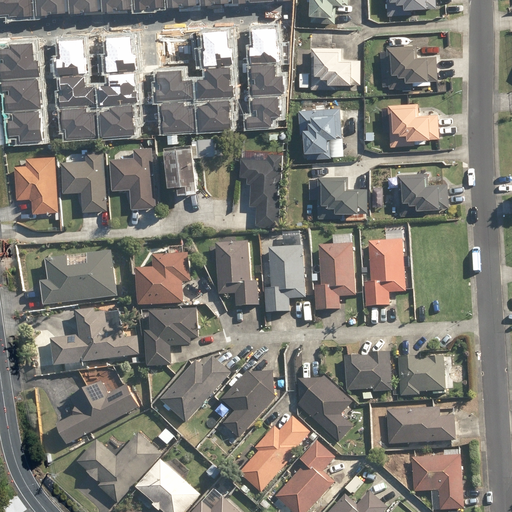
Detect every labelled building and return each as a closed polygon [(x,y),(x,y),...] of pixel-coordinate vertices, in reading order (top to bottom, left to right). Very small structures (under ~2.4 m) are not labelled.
[(315,0),(315,20),(339,21),(339,15),(341,15),(342,4),(342,3),(351,3),(351,0),(315,0)] [(390,0),(391,15),(415,14),(415,8),(439,7),(438,0),(390,0)] [(81,76),(116,74),(113,20),(79,22),(81,76)] [(421,44),(391,46),(393,87),(417,86),(416,80),(440,79),(439,55),(422,56),(421,44)] [(346,47),(315,47),(315,89),(339,89),(339,83),(363,83),(364,59),(346,59),(346,47)] [(187,62),(173,61),(173,74),(186,75),(187,62)] [(376,70),(368,70),(367,84),(375,84),(376,70)] [(86,130),(86,132),(112,131),(111,109),(114,108),(113,86),(110,86),(110,85),(96,85),(96,77),(92,77),(87,77),(87,80),(66,81),(67,109),(81,109),(82,130),(86,130)] [(423,103),(392,104),(394,145),(419,144),(418,138),(442,137),(441,114),(424,114),(423,103)] [(346,138),(344,108),(303,109),(304,134),(310,133),(311,157),(335,156),(334,138),(346,138)] [(124,123),(124,131),(137,130),(137,122),(124,123)] [(205,140),(206,157),(221,157),(220,139),(205,140)] [(187,187),(188,195),(206,193),(201,148),(198,148),(198,145),(171,148),(175,188),(187,187)] [(159,207),(155,147),(138,148),(139,157),(116,159),(118,189),(134,188),(136,208),(159,207)] [(108,210),(105,151),(88,151),(88,161),(65,162),(67,191),(83,190),(85,211),(108,210)] [(282,226),(285,154),(271,154),(271,160),(246,158),(245,175),(250,176),(250,182),(254,183),(253,205),(260,205),(259,225),(282,226)] [(40,214),(65,213),(62,158),(33,159),(34,166),(22,167),(24,200),(39,200),(40,214)] [(432,172),(402,174),(404,215),(428,214),(427,208),(451,207),(450,183),(432,184),(432,172)] [(351,175),(321,176),(322,217),(346,217),(346,211),(370,211),(369,187),(352,187),(351,175)] [(369,284),(370,309),(395,307),(394,294),(411,293),(408,241),(373,243),(376,283),(369,284)] [(253,243),(220,245),(223,296),(240,295),(240,309),(264,307),(262,282),(256,283),(253,243)] [(319,288),(320,312),(345,311),(345,298),(361,297),(359,245),(324,246),(326,287),(319,288)] [(269,291),(270,315),(294,313),(294,301),(311,299),(308,247),(274,250),(276,290),(269,291)] [(45,283),(49,307),(121,297),(115,252),(51,261),(54,282),(45,283)] [(143,271),(145,307),(188,304),(187,284),(196,283),(194,255),(159,257),(160,269),(143,271)] [(126,285),(128,298),(137,297),(135,284),(126,285)] [(54,337),(57,364),(144,353),(141,335),(128,336),(127,325),(114,327),(114,322),(111,322),(109,310),(99,311),(99,307),(80,309),(83,333),(54,337)] [(149,330),(152,366),(176,364),(174,345),(195,343),(195,337),(203,337),(201,307),(153,310),(155,330),(149,330)] [(378,391),(378,394),(398,393),(396,353),(373,354),(374,357),(349,358),(351,392),(378,391)] [(403,359),(405,397),(424,396),(424,393),(452,392),(449,358),(425,360),(425,357),(403,359)] [(166,402),(191,425),(236,375),(217,358),(208,368),(201,362),(166,402)] [(229,425),(244,439),(281,398),(279,396),(278,373),(257,373),(255,375),(253,372),(226,401),(240,413),(229,425)] [(303,406),(343,443),(358,427),(346,416),(358,404),(330,377),(328,380),(303,380),(305,404),(303,406)] [(61,427),(71,447),(143,408),(131,385),(113,395),(106,383),(75,399),(81,410),(78,418),(61,427)] [(391,411),(393,446),(461,442),(460,417),(446,418),(445,408),(391,411)] [(243,474),(265,494),(306,449),(304,447),(316,434),(298,417),(284,432),(280,428),(260,450),(264,453),(252,466),(246,461),(241,466),(246,471),(243,474)] [(162,438),(171,446),(178,438),(169,430),(162,438)] [(103,487),(121,504),(166,455),(143,435),(121,458),(103,442),(82,464),(92,473),(102,483),(103,482),(105,484),(103,487)] [(281,498),(296,511),(314,511),(340,484),(328,473),(341,459),(322,442),(306,460),(311,465),(281,498)] [(444,492),(445,511),(469,510),(466,456),(417,459),(418,493),(444,492)] [(164,511),(165,511),(166,511),(191,511),(206,496),(167,461),(142,489),(158,504),(155,505),(162,511),(164,511)] [(215,481),(219,484),(227,475),(216,466),(210,473),(217,479),(215,481)] [(335,511),(391,511),(393,510),(375,493),(362,507),(350,496),(335,511)] [(243,511),(229,499),(217,511),(208,503),(200,511),(243,511)]
